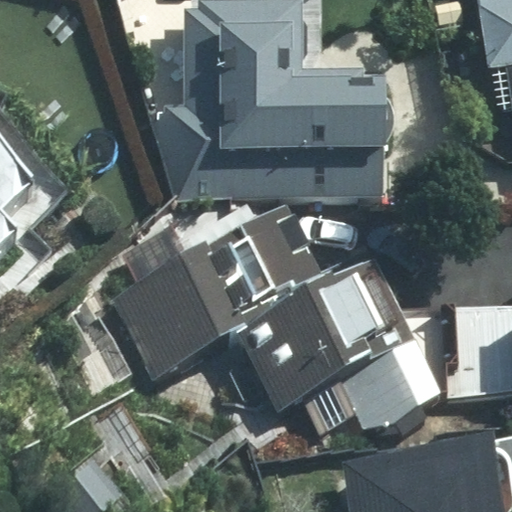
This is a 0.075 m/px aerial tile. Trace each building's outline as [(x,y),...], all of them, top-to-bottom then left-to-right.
[(488,88),(511,84),(511,0),(502,0),(476,4),(488,88)] [(166,119),(166,194),(179,212),(384,216),(385,84),(309,83),(310,28),(181,27),(180,119),(166,119)] [(0,272),(16,261),(5,245),(32,221),(0,186),(0,272)] [(156,397),(244,357),(238,344),(321,306),(289,235),(118,312),(156,397)] [(383,291),(250,360),(288,431),(420,362),(383,291)] [(496,511),(491,469),(336,487),(339,511),(496,511)]
